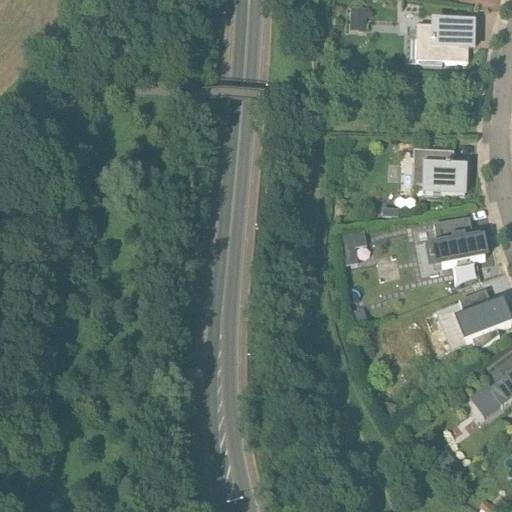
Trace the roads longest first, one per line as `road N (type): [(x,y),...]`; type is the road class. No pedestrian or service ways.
road 1 (secondary): [(220,333),(248,0)]
road 2 (residential): [(511,221),(500,166),(501,89),(511,41)]
road 3 (secondary): [(220,333),(212,345),(210,418),(223,511)]
road 4 (secondary): [(248,511),(220,333)]
